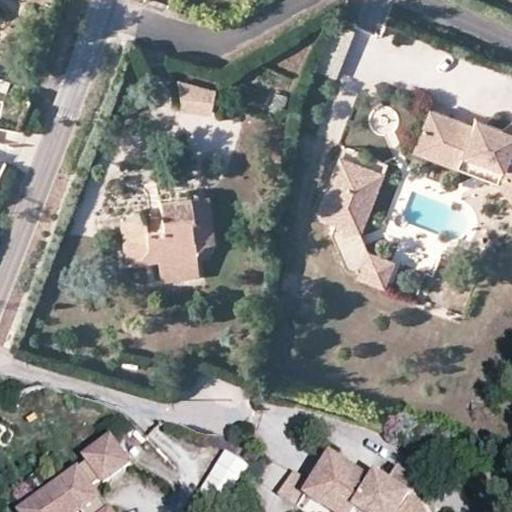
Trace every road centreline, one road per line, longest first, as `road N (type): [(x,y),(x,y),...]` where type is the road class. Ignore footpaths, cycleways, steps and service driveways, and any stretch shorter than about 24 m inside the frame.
road 1 (tertiary): [(0,288),(106,0)]
road 2 (residential): [(307,0),(218,43),(130,18),(108,0)]
